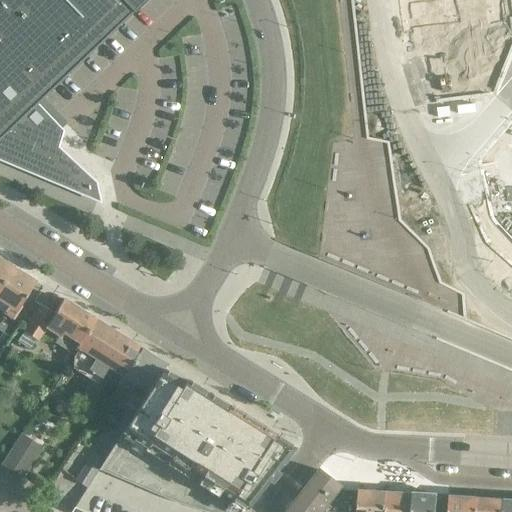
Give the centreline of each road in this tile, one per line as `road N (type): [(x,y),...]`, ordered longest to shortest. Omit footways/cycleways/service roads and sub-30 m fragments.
road 1 (residential): [(511,306),(462,259),(450,206),(382,56),(373,0)]
road 2 (residential): [(511,351),(231,239)]
road 3 (residential): [(254,0),(269,107),(231,239)]
road 4 (secondary): [(181,336),(0,224)]
road 5 (secondary): [(511,457),(385,449),(328,431)]
road 6 (secondary): [(328,431),(181,336)]
